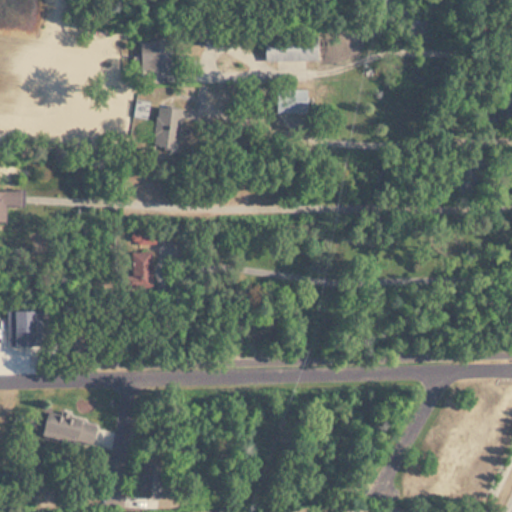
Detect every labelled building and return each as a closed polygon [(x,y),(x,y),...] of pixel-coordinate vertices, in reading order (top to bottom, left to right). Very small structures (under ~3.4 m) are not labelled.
[(315,61),(315,37),(262,37),(262,61),(315,61)] [(137,41),(137,73),(170,73),(170,41),(137,41)] [(304,114),(304,90),(276,90),(276,114),(304,114)] [(175,151),(181,111),(157,107),(150,148),(175,151)] [(23,206),(23,192),(0,191),(0,223),(4,224),(4,206),(23,206)] [(131,252),(131,287),(152,287),(152,252),(131,252)] [(7,311),(7,344),(37,344),(37,311),(7,311)] [(38,434),(91,448),(97,425),(44,412),(38,434)] [(139,497),(162,497),(162,461),(139,461),(139,497)]
